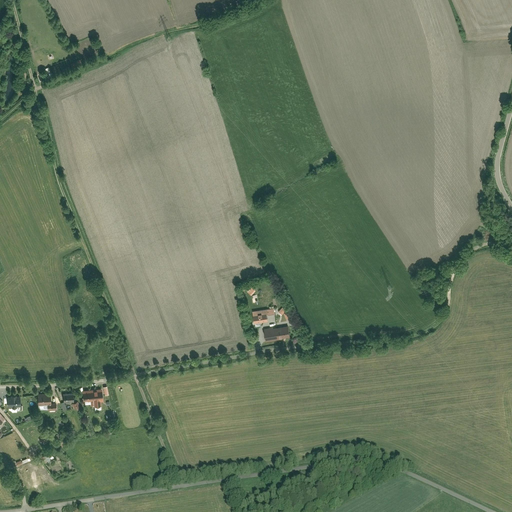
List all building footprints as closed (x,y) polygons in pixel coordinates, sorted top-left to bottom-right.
[(50,69),(47,71),(47,72),(41,75),(44,81),(53,77),(50,69)] [(279,312),(282,315),(287,309),(283,306),(279,312)] [(255,322),(269,320),(269,315),(268,308),(254,310),(255,322)] [(265,329),(267,341),(291,337),(290,325),(265,329)] [(102,389),(94,390),(95,398),(100,397),(102,397),(102,389)] [(83,391),(83,399),(91,399),(95,399),(95,398),(94,390),(83,391)] [(48,403),(51,403),(51,392),(38,392),(39,403),(48,403)] [(64,401),(74,400),(73,392),(63,393),(64,401)] [(12,396),(8,396),(8,406),(21,405),(21,395),(18,396),(17,394),(12,394),(12,396)] [(47,434),(39,439),(43,446),(51,442),(47,434)]
